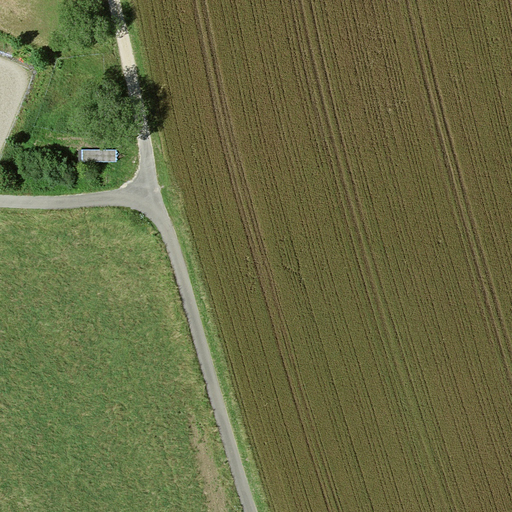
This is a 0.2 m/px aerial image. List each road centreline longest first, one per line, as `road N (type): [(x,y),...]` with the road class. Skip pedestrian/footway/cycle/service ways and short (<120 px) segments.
road 1 (unclassified): [(246,511),(155,201),(0,203)]
road 2 (track): [(155,201),(109,0)]
